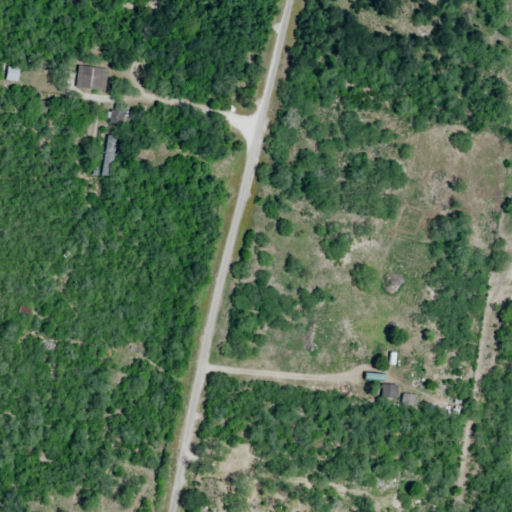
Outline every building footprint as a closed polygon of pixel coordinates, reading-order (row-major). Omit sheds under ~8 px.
[(3,80),(17,84),(20,69),(6,66),(3,80)] [(106,91),(106,69),(76,69),(76,91),(106,91)] [(122,124),(122,113),(110,113),(110,124),(122,124)] [(112,178),(116,138),(105,137),(101,177),(112,178)] [(340,321),(349,347),(358,343),(349,318),(340,321)] [(396,386),(381,386),(381,401),(396,401),(396,386)] [(414,396),(401,396),(401,409),(414,409),(414,396)]
